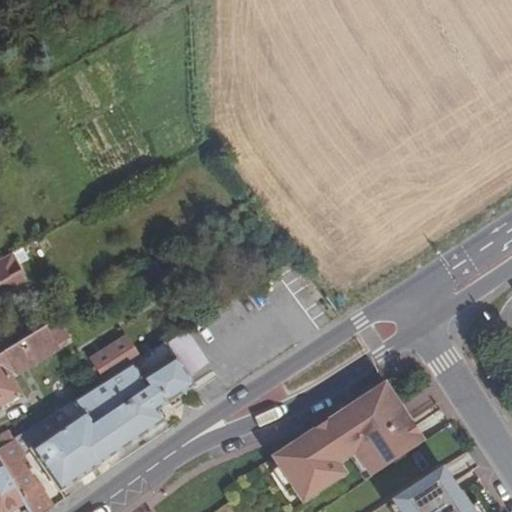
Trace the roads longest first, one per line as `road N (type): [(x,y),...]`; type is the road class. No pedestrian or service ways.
road 1 (secondary): [(92,511),(404,304)]
road 2 (residential): [(404,304),(511,468)]
road 3 (unknown): [(316,361),(293,325),(280,320),(208,360)]
road 4 (secondary): [(404,304),(511,230)]
